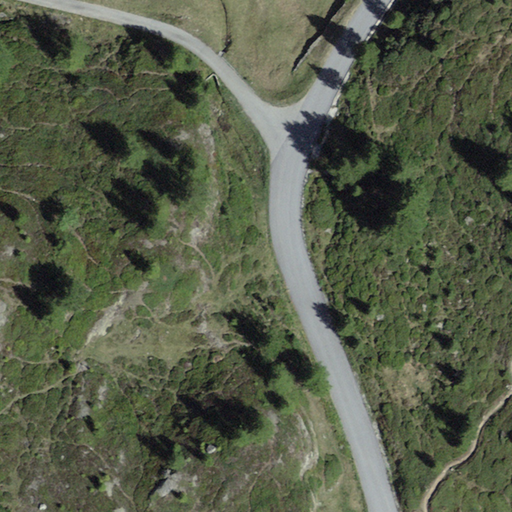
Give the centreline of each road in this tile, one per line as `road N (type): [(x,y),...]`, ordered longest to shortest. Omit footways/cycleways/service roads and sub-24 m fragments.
road 1 (residential): [(287,154),(286,220),(306,295),(383,511)]
road 2 (residential): [(287,154),(209,74),(155,39),(0,2)]
road 3 (residential): [(383,0),(287,154)]
